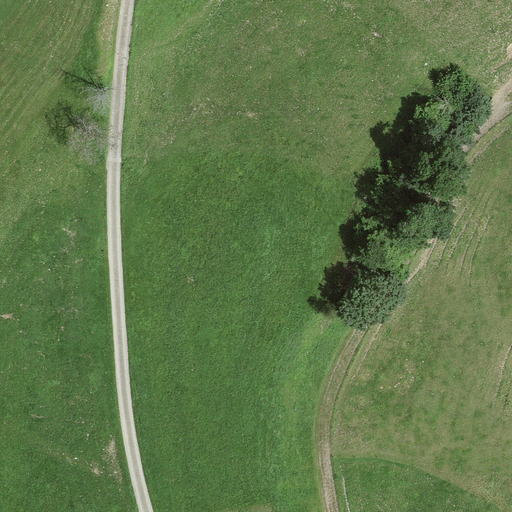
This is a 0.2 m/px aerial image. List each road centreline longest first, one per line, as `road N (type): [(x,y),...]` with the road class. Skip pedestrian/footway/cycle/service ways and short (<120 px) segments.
road 1 (track): [(144,511),(120,389),(110,204),(128,0)]
road 2 (track): [(511,105),(478,130),(339,361),(320,449),(329,511)]
